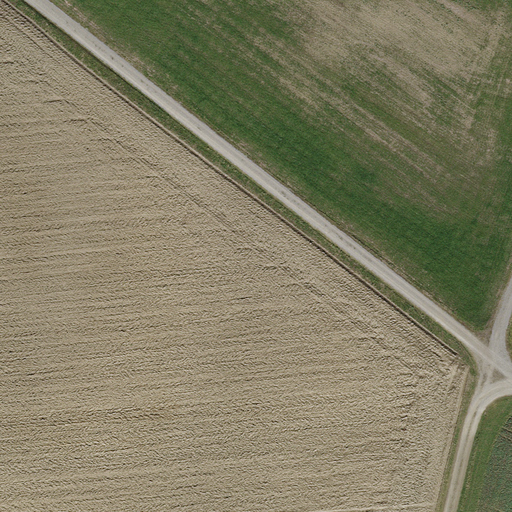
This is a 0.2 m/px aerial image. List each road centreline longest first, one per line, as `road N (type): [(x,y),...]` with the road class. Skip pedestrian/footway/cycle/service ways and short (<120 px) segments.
road 1 (track): [(511,375),(42,0)]
road 2 (track): [(511,289),(449,511)]
